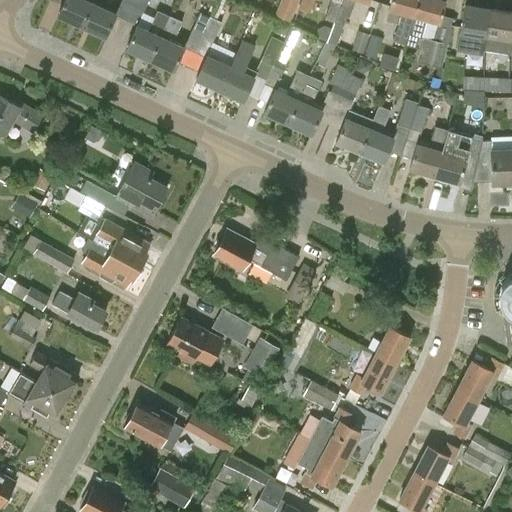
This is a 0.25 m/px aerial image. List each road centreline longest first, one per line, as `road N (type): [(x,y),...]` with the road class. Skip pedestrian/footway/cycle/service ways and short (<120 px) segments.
road 1 (residential): [(37,511),(227,152)]
road 2 (residential): [(356,511),(436,362),(463,236)]
road 3 (residential): [(227,152),(0,37)]
road 4 (residential): [(463,236),(415,228),(227,152)]
